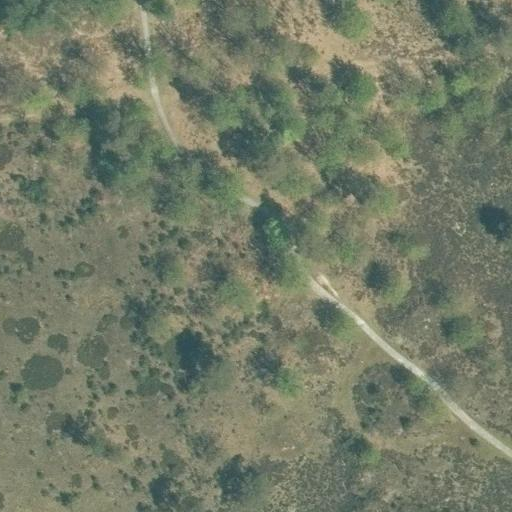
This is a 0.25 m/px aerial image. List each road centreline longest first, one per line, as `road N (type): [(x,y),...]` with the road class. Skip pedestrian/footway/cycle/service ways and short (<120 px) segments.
road 1 (track): [(153,101),(511,56)]
road 2 (track): [(0,121),(153,101)]
